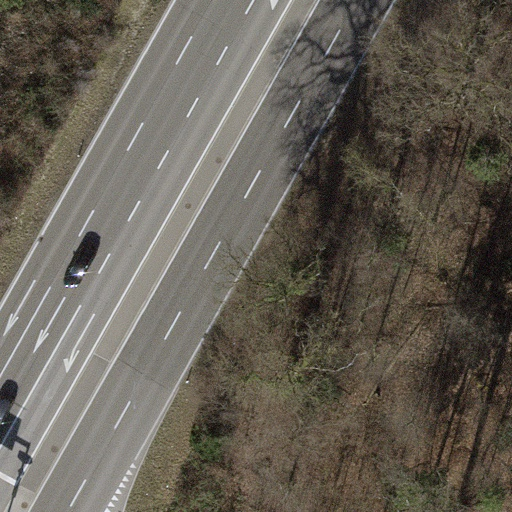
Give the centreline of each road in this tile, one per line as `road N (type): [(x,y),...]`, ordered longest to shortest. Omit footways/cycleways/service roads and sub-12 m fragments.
road 1 (secondary): [(69,511),(359,0)]
road 2 (secondary): [(213,0),(0,380)]
